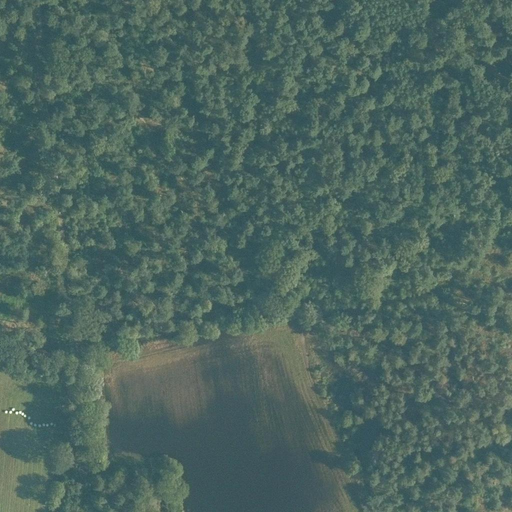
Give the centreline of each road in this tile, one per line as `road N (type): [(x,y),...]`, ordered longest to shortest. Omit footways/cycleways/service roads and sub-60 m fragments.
road 1 (track): [(36,55),(125,115),(436,138),(486,149),(511,210)]
road 2 (track): [(125,115),(285,312),(366,511)]
road 3 (track): [(36,55),(94,511)]
road 4 (track): [(511,252),(462,269),(436,293),(291,326)]
